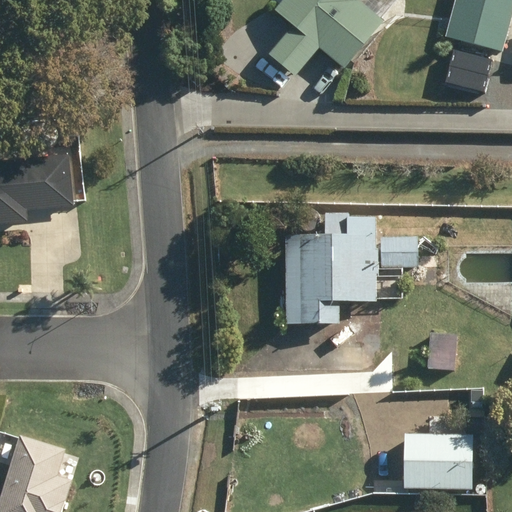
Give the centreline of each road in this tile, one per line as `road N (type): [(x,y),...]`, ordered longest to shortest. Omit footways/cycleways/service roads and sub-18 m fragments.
road 1 (residential): [(150,0),(171,341)]
road 2 (residential): [(171,341),(171,445),(159,511)]
road 3 (residential): [(171,341),(0,342)]
